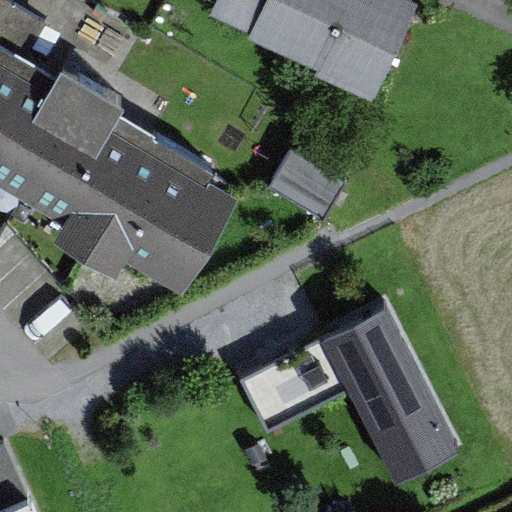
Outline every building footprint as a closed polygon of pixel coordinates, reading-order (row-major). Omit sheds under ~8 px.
[(0,0),(0,168),(74,210),(64,228),(128,263),(136,249),(194,281),(246,187),(219,172),(226,160),(128,105),(136,92),(71,56),(66,64),(39,50),(57,17),(26,0),(0,0)] [(222,0),(221,3),(262,21),(259,28),(331,59),(326,69),(384,95),(425,0),(222,0)] [(361,172),(302,141),(280,183),(338,214),(361,172)] [(393,300),(333,330),(358,380),(405,473),(465,442),(393,300)] [(358,380),(333,330),(285,355),(255,371),(279,421),(358,380)] [(45,511),(37,492),(0,506),(0,511),(45,511)]
